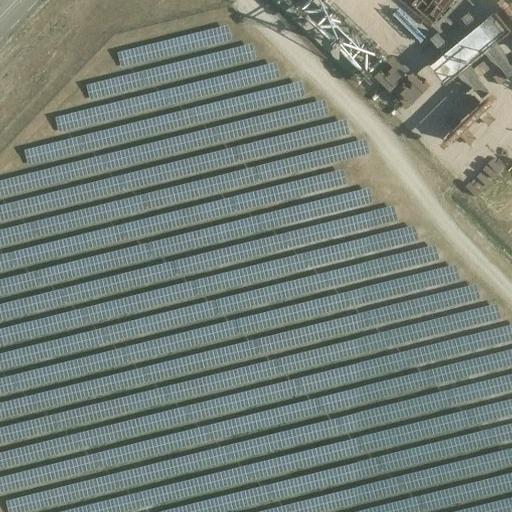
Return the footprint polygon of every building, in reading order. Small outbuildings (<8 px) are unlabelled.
[(462,126),(466,110),(449,105),(444,121),(462,126)] [(228,266),(241,249),(227,239),(214,256),(228,266)] [(200,276),(183,291),(195,305),(212,290),(200,276)] [(298,332),(310,318),(288,297),(275,310),(298,332)] [(237,354),(207,384),(227,404),(257,374),(237,354)] [(115,399),(94,424),(143,467),(164,442),(115,399)] [(325,439),(343,423),(328,406),(310,422),(325,439)] [(468,467),(484,459),(476,444),(460,452),(468,467)]
